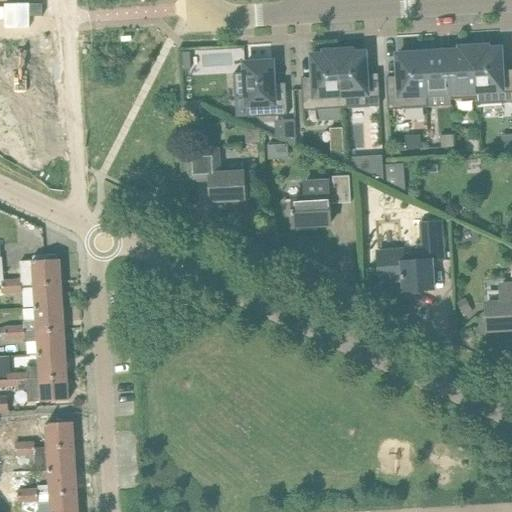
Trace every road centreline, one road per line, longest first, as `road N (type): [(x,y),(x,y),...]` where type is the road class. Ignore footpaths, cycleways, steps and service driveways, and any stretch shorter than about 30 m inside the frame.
road 1 (unclassified): [(511,418),(94,229)]
road 2 (residential): [(112,511),(94,229)]
road 3 (unclassified): [(68,0),(80,223)]
road 4 (residential): [(307,12),(499,0)]
